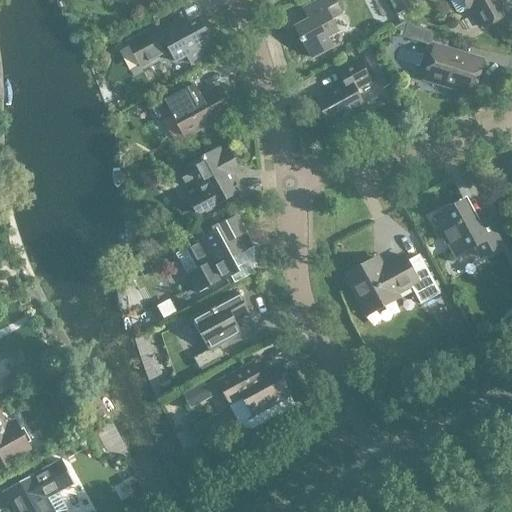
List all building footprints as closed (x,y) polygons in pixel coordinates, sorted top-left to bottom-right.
[(340,13),(332,0),(319,0),(309,6),(314,16),(294,28),(311,58),(331,47),(326,37),(336,32),(329,19),(340,13)] [(397,0),(394,0),(391,2),(398,14),(403,11),(397,0)] [(449,0),(455,10),(458,11),(466,7),(467,10),(472,8),(483,28),(505,16),(496,0),(449,0)] [(176,16),(171,19),(127,43),(140,68),(169,52),(178,68),(189,62),(190,64),(214,51),(197,20),(182,28),(176,16)] [(433,32),(406,24),(402,38),(429,46),(433,32)] [(482,60),(433,46),(423,80),(472,94),(482,60)] [(377,55),(365,61),(370,70),(382,64),(377,55)] [(370,81),(358,59),(336,71),(343,83),(314,99),(329,126),(364,107),(354,90),(370,81)] [(199,97),(192,85),(151,108),(157,120),(170,113),(184,139),(200,130),(202,134),(217,126),(214,122),(230,114),(215,87),(199,97)] [(201,195),(189,201),(197,215),(242,190),(234,175),(239,172),(226,148),(220,151),(219,148),(178,171),(186,186),(193,182),(201,195)] [(475,225),(462,202),(434,218),(455,256),(474,246),(480,258),(501,247),(486,219),(475,225)] [(215,233),(187,248),(199,269),(186,276),(196,293),(236,271),(229,257),(244,248),(238,237),(244,234),(234,217),(213,229),(215,233)] [(439,294),(418,255),(406,262),(402,256),(381,268),(376,259),(344,276),(366,315),(397,297),(395,294),(409,286),(420,304),(439,294)] [(248,313),(237,293),(222,302),(222,303),(192,320),(208,350),(192,358),(198,369),(224,355),(218,345),(240,333),(234,321),(248,313)] [(63,344),(54,349),(58,356),(67,352),(63,344)] [(8,366),(17,381),(32,372),(24,357),(8,366)] [(289,394),(274,367),(257,376),(250,364),(217,382),(229,404),(242,397),(252,414),(289,394)] [(169,379),(159,384),(164,393),(174,388),(169,379)] [(202,381),(182,392),(190,407),(210,396),(202,381)] [(0,470),(31,453),(14,421),(5,426),(0,416),(0,470)] [(60,460),(44,469),(23,480),(24,482),(5,492),(15,511),(66,511),(66,509),(65,507),(65,506),(55,489),(71,480),(60,460)]
